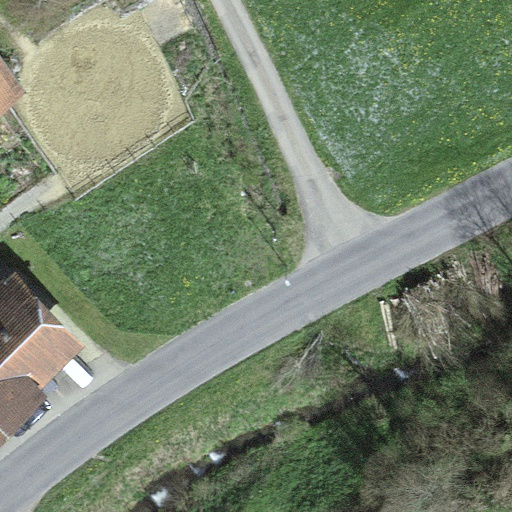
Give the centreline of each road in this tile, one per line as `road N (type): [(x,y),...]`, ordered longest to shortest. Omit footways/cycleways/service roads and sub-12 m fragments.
road 1 (unclassified): [(0,489),(157,376),(357,266)]
road 2 (residential): [(357,266),(216,0)]
road 3 (unclassified): [(357,266),(511,187)]
